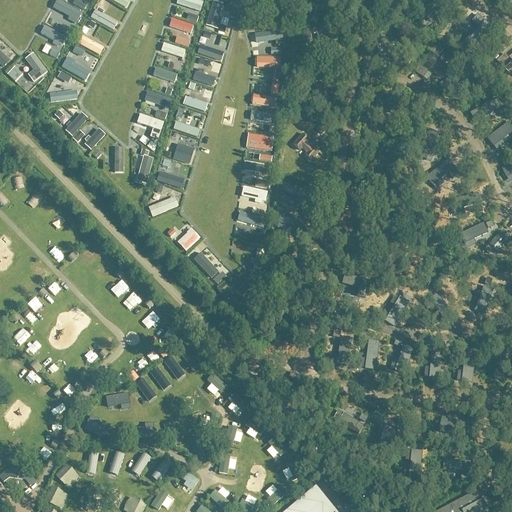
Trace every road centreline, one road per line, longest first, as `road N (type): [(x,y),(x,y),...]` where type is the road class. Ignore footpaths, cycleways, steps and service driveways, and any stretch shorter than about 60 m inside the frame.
road 1 (unclassified): [(381,511),(0,117)]
road 2 (unknown): [(358,0),(354,81),(307,378)]
road 3 (unknown): [(239,0),(185,200),(190,218),(232,266)]
road 4 (unknown): [(511,386),(307,378)]
